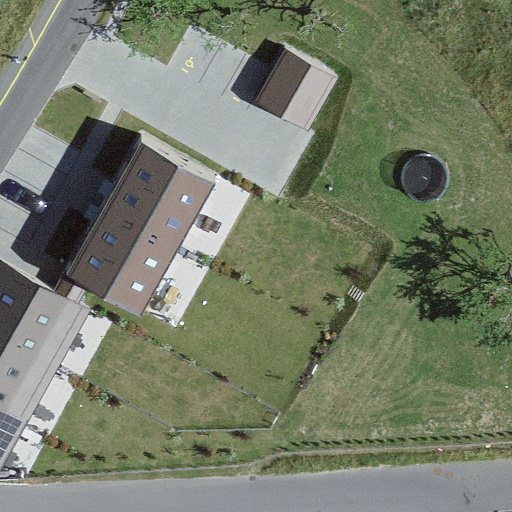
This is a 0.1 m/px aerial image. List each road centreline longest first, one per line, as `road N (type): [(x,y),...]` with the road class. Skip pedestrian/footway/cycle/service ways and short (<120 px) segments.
road 1 (residential): [(0,508),(250,507),(511,490)]
road 2 (residential): [(85,0),(0,139)]
